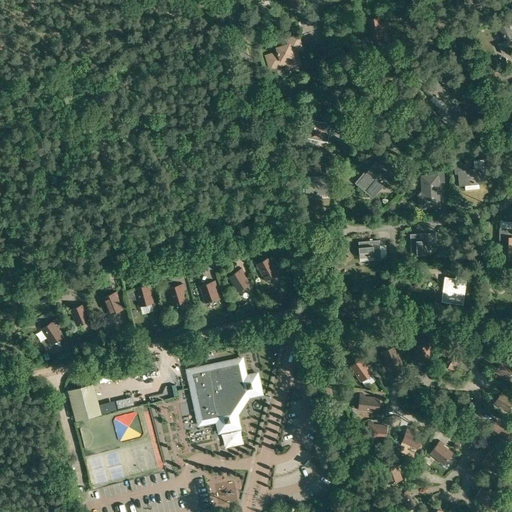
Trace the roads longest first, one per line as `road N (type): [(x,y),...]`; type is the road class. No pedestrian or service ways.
road 1 (unclassified): [(511,332),(306,305),(231,0)]
road 2 (track): [(0,382),(306,305)]
road 3 (track): [(362,511),(306,305)]
